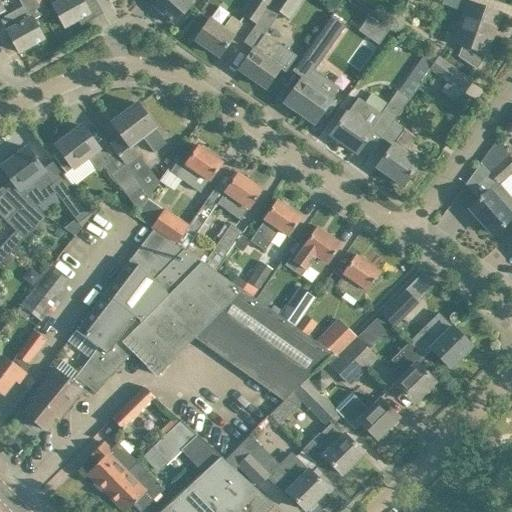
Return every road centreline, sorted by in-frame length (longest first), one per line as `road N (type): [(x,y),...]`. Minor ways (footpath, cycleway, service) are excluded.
road 1 (residential): [(0,118),(92,75),(156,75),(189,88),(406,231)]
road 2 (unclassified): [(374,511),(511,376)]
road 3 (residential): [(406,231),(511,82)]
road 4 (residential): [(406,231),(511,312)]
